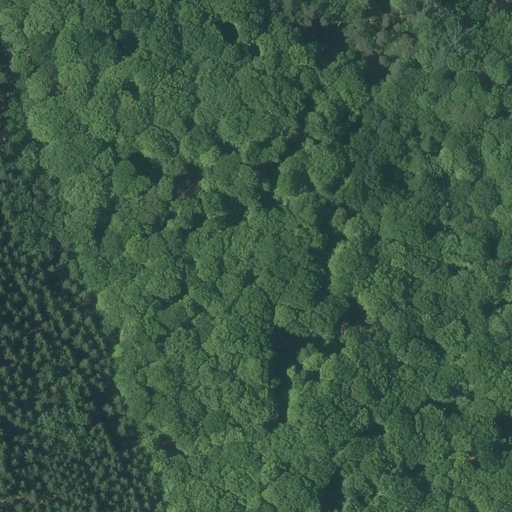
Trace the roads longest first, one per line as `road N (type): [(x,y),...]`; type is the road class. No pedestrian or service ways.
road 1 (track): [(171,511),(0,18)]
road 2 (track): [(210,511),(511,409)]
